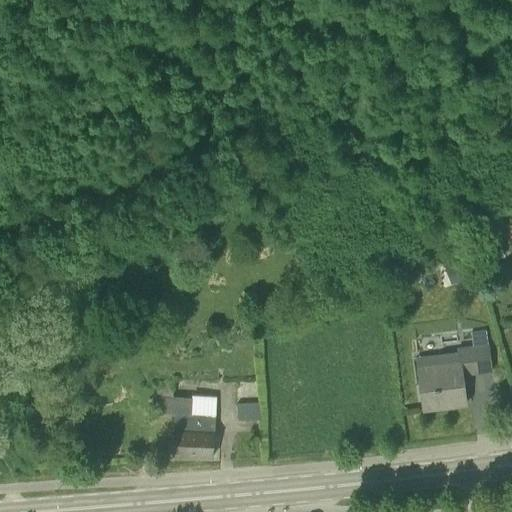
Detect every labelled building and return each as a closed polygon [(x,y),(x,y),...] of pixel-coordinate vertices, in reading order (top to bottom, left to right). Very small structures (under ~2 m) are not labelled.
[(501,246),(495,228),(472,236),(481,265),(506,256),(502,245),(501,246)] [(447,288),(470,280),(463,261),(440,270),(447,288)] [(255,291),(244,294),(247,303),(258,299),(255,291)] [(461,363),(419,368),(423,409),(466,404),(463,375),(491,371),(486,329),(472,331),(474,346),(459,348),(461,363)] [(156,402),(173,402),(173,380),(156,380),(156,402)] [(262,402),(237,402),(237,420),(263,419),(262,402)] [(175,415),(173,453),(213,455),(216,417),(175,415)]
